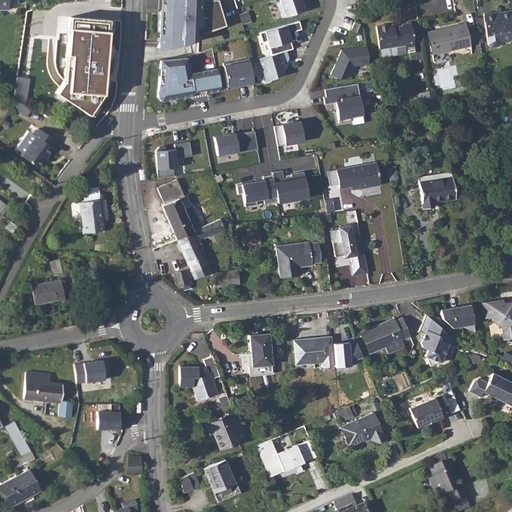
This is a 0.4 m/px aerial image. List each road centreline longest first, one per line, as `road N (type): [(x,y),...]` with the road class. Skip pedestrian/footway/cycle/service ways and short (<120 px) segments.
road 1 (residential): [(511,270),(165,314)]
road 2 (residential): [(330,0),(288,93),(127,118)]
road 3 (residential): [(0,295),(95,140),(114,118),(127,118)]
road 4 (residential): [(292,511),(462,435),(459,428)]
road 5 (tertiary): [(146,305),(127,118)]
road 6 (residential): [(133,328),(0,350)]
road 7 (residential): [(152,428),(135,430),(104,480),(54,511)]
